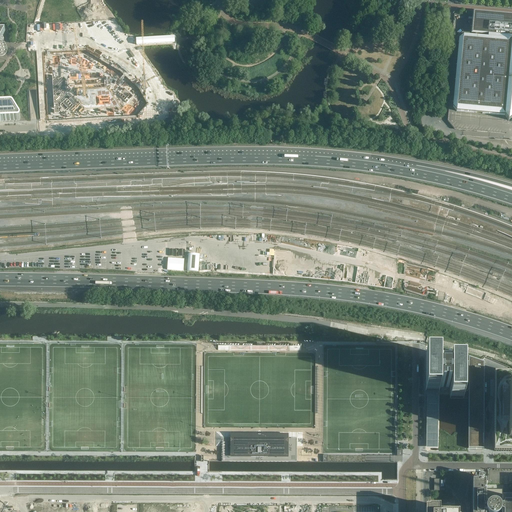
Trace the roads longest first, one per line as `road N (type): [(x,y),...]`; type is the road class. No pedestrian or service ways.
road 1 (motorway): [(0,279),(324,291),(511,333)]
road 2 (motorway): [(413,171),(263,157),(0,165)]
road 3 (residential): [(0,491),(400,491)]
road 4 (residential): [(415,465),(416,343)]
